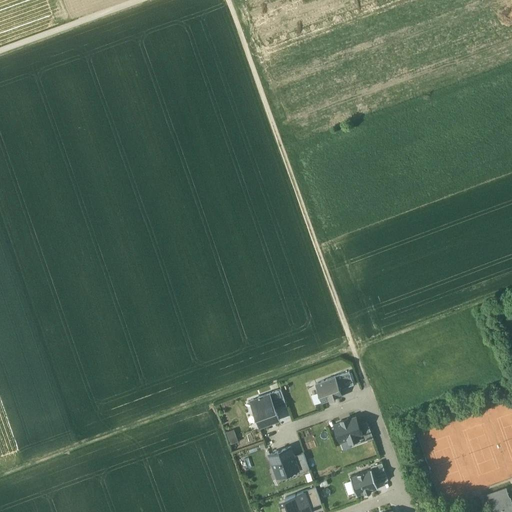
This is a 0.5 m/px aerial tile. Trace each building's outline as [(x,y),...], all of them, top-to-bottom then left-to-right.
[(336,377),(341,390),(354,385),(349,372),(336,377)] [(341,390),(336,377),(315,384),(322,403),(330,400),(330,402),(333,401),(336,400),(335,398),(343,396),(341,390)] [(281,390),(269,394),(276,411),(287,407),(281,390)] [(293,392),(293,403),(303,402),(303,391),(293,392)] [(269,394),(251,401),(260,427),(273,422),(279,420),(276,411),(269,394)] [(511,400),(493,406),(497,418),(508,414),(511,425),(511,400)] [(358,425),(356,418),(349,420),(349,419),(343,421),(341,421),(342,423),(334,425),(340,442),(348,439),(350,443),(362,439),(363,438),(358,425)] [(367,422),(358,425),(363,438),(362,439),(364,442),(373,438),(367,422)] [(228,432),(232,443),(239,440),(235,429),(228,432)] [(280,451),(270,454),(278,477),(298,470),(299,470),(294,456),(291,447),(280,451)] [(303,453),(294,456),(299,470),(298,470),(299,474),(309,470),(303,453)] [(372,469),(377,484),(388,481),(382,464),(371,468),(372,469)] [(351,477),(357,496),(365,493),(365,495),(372,493),(371,491),(378,488),(377,484),(372,469),(351,477)] [(316,487),(304,491),(310,508),(322,504),(316,487)] [(506,489),(487,495),(490,505),(509,498),(506,489)] [(310,511),(310,508),(304,491),(285,498),(290,511),(310,511)] [(511,505),(509,498),(490,505),(492,511),(506,511),(511,510),(511,505)] [(452,503),(444,506),(446,511),(454,509),(452,503)]
